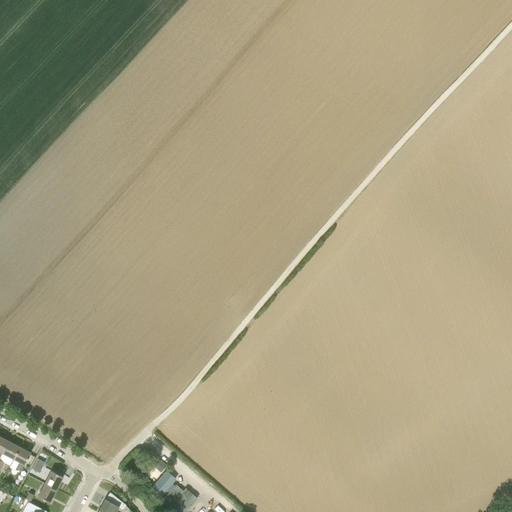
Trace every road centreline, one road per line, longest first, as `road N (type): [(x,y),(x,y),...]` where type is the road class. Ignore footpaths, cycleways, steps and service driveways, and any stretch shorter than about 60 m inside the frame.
road 1 (track): [(142,434),(511,25)]
road 2 (residential): [(104,474),(142,434),(224,508)]
